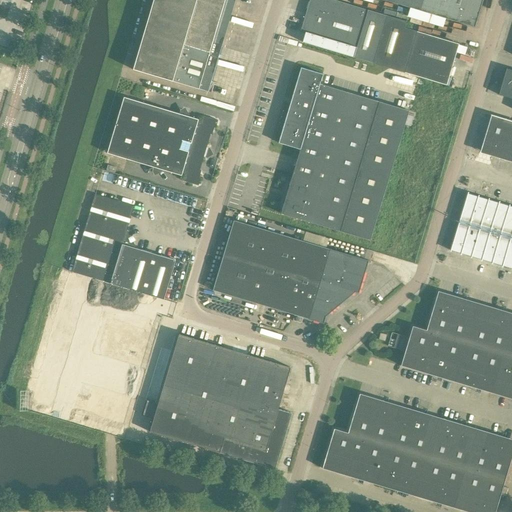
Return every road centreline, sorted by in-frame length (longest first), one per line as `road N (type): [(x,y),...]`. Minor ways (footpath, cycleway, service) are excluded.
road 1 (unclassified): [(331,362),(196,315),(188,304),(277,0)]
road 2 (unclassified): [(331,362),(420,279),(504,0)]
road 3 (tertiary): [(0,213),(64,0)]
road 4 (unclassified): [(287,511),(331,362)]
